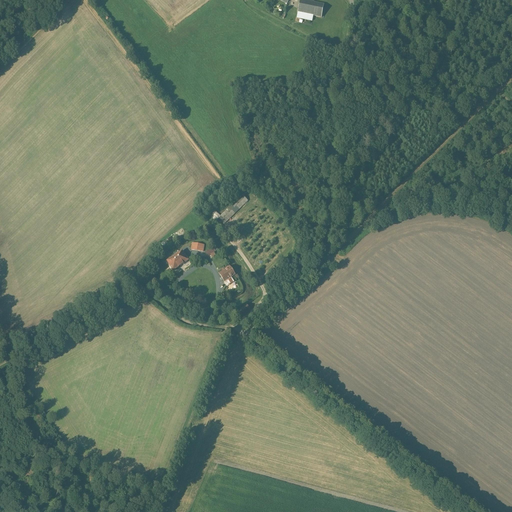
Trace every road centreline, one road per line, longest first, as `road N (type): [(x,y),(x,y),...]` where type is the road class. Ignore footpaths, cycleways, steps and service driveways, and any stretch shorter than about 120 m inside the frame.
road 1 (unclassified): [(468,511),(247,337),(327,253),(351,0)]
road 2 (track): [(0,364),(144,290),(183,319),(236,327)]
road 3 (track): [(325,256),(511,76)]
